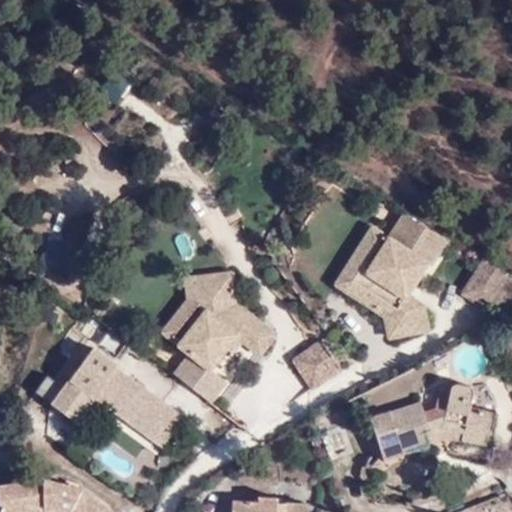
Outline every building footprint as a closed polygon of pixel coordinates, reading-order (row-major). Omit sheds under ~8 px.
[(404,214),(383,247),(366,273),(374,279),(360,300),(384,316),(389,338),(426,330),(422,307),(405,296),(426,263),(429,265),(445,239),(404,214)] [(366,273),(383,247),(365,237),(335,285),(360,300),(374,279),(366,273)] [(505,275),(483,261),(463,293),(485,307),(505,275)] [(202,340),(190,355),(175,375),(209,402),(225,382),(209,370),(235,336),(259,354),(274,335),(235,306),(230,275),(201,279),(204,311),(190,331),(202,340)] [(163,333),(190,355),(202,340),(190,331),(204,311),(201,279),(186,280),(188,301),(163,333)] [(338,370),(319,343),(293,361),(312,388),(338,370)] [(119,367),(94,349),(52,405),(78,423),(95,399),(162,448),(183,418),(117,369),(119,367)] [(451,395),(442,395),(439,411),(431,413),(426,401),(375,420),(392,464),(411,458),(409,453),(436,442),(432,432),(451,425),(468,430),(467,442),(495,447),(500,415),(472,409),(474,395),(467,388),(453,385),(451,395)] [(23,511),(44,509),(55,511),(111,511),(84,491),(43,480),(0,487),(0,511),(23,511)] [(258,503),(234,502),(232,511),(307,511),(308,505),(278,504),(278,498),(259,497),(258,503)]
